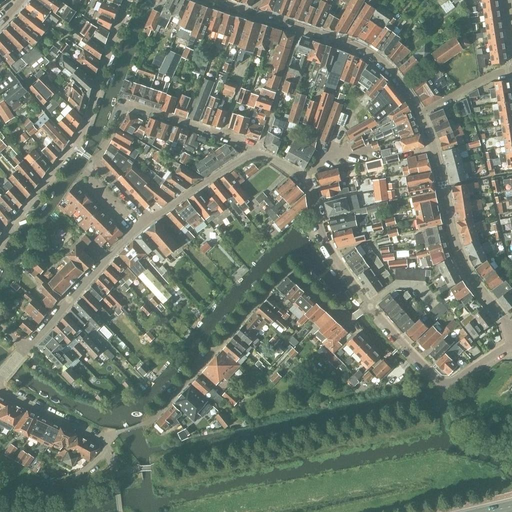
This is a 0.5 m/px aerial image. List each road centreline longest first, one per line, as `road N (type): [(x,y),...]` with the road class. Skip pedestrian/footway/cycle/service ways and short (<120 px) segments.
road 1 (residential): [(104,439),(153,419),(286,265),(347,323),(370,306)]
road 2 (tertiary): [(420,116),(461,258),(511,331)]
road 3 (residential): [(255,153),(123,103),(96,162)]
road 4 (residential): [(511,344),(443,383),(370,306)]
road 5 (residential): [(151,222),(127,236),(27,347)]
road 6 (tertiary): [(301,29),(374,55),(396,74),(420,116)]
road 7 (residential): [(75,144),(129,0)]
road 8 (residential): [(370,306),(331,252),(304,178)]
road 9 (residential): [(255,153),(301,29)]
road 10 (residential): [(255,153),(151,222)]
